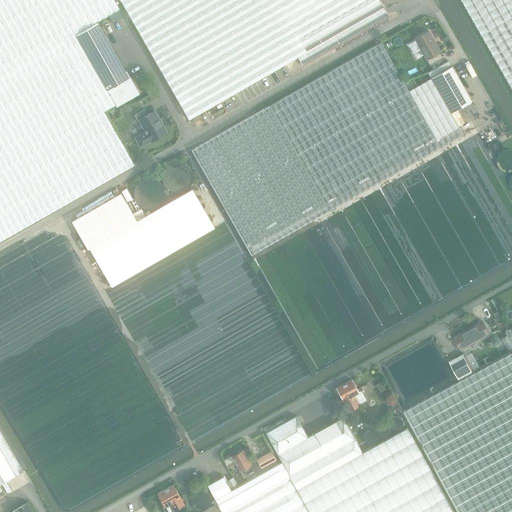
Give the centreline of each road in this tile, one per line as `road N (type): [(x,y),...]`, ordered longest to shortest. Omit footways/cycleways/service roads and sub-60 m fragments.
road 1 (unclassified): [(426,0),(0,248)]
road 2 (unclassified): [(105,511),(511,286)]
road 3 (unknown): [(194,463),(63,212)]
road 4 (unknown): [(499,117),(428,2)]
